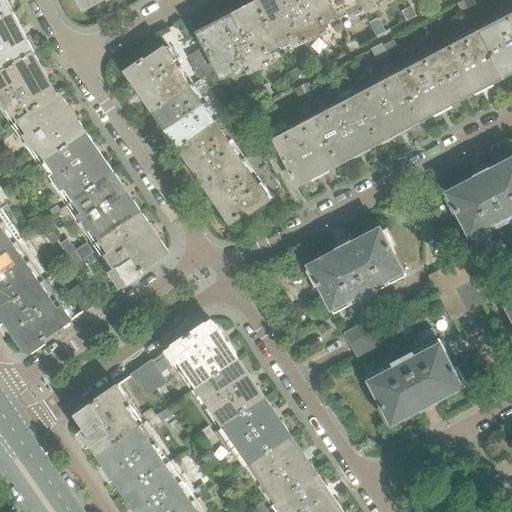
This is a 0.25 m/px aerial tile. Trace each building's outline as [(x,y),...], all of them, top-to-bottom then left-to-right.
[(0,0),(0,18),(12,12),(6,0),(0,0)] [(80,0),(85,9),(101,0),(80,0)] [(294,16),(284,0),(264,0),(258,3),(279,44),(291,38),(293,44),(305,37),(294,16)] [(336,15),(328,0),(284,0),(294,16),(305,37),(307,41),(320,34),(318,30),(328,25),(325,21),(336,15)] [(357,0),(328,0),(336,15),(347,9),(349,14),(361,8),(357,0)] [(357,0),(361,8),(364,12),(376,5),(374,1),(376,0),(357,0)] [(465,0),(463,1),(469,12),(471,16),(480,11),(474,0),(465,0)] [(464,15),(469,12),(463,1),(458,4),(464,15)] [(279,44),(258,3),(237,15),(249,39),(262,60),(273,55),(270,49),(279,44)] [(410,7),(406,9),(412,19),(416,17),(410,7)] [(406,9),(401,12),(407,21),(412,19),(406,9)] [(35,55),(28,41),(12,12),(0,18),(0,72),(35,55)] [(511,13),(479,31),(503,77),(511,73),(511,13)] [(249,39),(237,15),(201,34),(208,47),(220,69),(223,75),(233,69),(236,74),(248,67),(251,71),(263,64),(262,60),(249,39)] [(380,22),(376,25),(382,35),(386,33),(380,22)] [(372,27),(371,27),(377,38),(382,35),(376,25),(372,27)] [(503,77),(479,31),(438,52),(463,99),(474,93),(473,91),(490,82),(492,84),(503,77)] [(355,38),(351,41),(355,49),(360,47),(355,38)] [(351,41),(346,43),(351,52),(355,49),(351,41)] [(393,41),(385,46),(389,54),(398,50),(393,41)] [(382,44),(377,47),(380,53),(385,50),(382,44)] [(191,86),(174,61),(177,59),(169,47),(145,63),(144,61),(128,72),(131,76),(129,79),(134,85),(137,85),(147,100),(146,103),(150,110),(154,109),(155,112),(191,86)] [(220,69),(208,47),(189,57),(202,80),(197,83),(200,87),(209,81),(206,77),(207,76),(208,77),(220,69)] [(377,47),(372,50),(375,55),(380,53),(377,47)] [(380,53),(375,55),(378,61),(388,55),(385,50),(380,53)] [(463,99),(438,52),(397,74),(421,121),(434,114),(432,112),(450,103),(451,105),(463,99)] [(324,54),(320,56),(325,65),(329,63),(324,54)] [(57,94),(51,84),(35,55),(0,72),(0,97),(15,124),(57,94)] [(320,56),(315,59),(320,68),(325,65),(320,56)] [(298,68),(294,70),(299,79),(303,77),(298,68)] [(294,70),(289,73),(295,81),(299,79),(294,70)] [(421,121),(397,74),(357,95),(381,142),(393,136),(392,134),(409,125),(410,127),(421,121)] [(267,83),(263,86),(268,95),(273,93),(267,83)] [(311,94),(306,84),(300,87),(306,97),(311,94)] [(217,124),(192,87),(191,86),(155,112),(156,113),(155,116),(159,122),(162,122),(173,138),(172,140),(176,147),(179,147),(181,149),(217,124)] [(263,86),(259,88),(264,98),(268,95),(263,86)] [(306,97),(300,87),(295,90),(300,100),(306,97)] [(323,100),(319,92),(306,98),(311,107),(323,100)] [(85,132),(79,122),(60,95),(59,96),(57,94),(15,124),(43,164),(85,135),(83,133),(85,132)] [(381,142),(357,95),(316,116),(340,163),(352,157),(351,155),(368,146),(369,148),(381,142)] [(250,105),(245,96),(234,102),(239,111),(250,105)] [(340,163),(316,116),(273,139),(277,146),(266,151),(277,173),(289,168),(298,186),(311,179),(310,177),(327,168),(328,170),(340,163)] [(242,160),(217,124),(181,149),(182,151),(181,154),(185,160),(189,159),(199,175),(196,178),(201,184),(205,183),(206,185),(242,160)] [(113,171),(106,161),(88,135),(86,136),(85,135),(43,164),(70,204),(112,174),(111,173),(113,171)] [(511,158),(492,169),(489,169),(482,173),(509,223),(511,220),(511,158)] [(273,197),(263,183),(260,186),(242,160),(206,185),(207,187),(205,190),(210,197),(214,196),(224,211),(222,214),(226,221),(230,220),(231,222),(250,210),(251,212),(273,197)] [(21,180),(34,171),(30,166),(18,175),(21,180)] [(509,223),(482,173),(476,176),(474,178),(475,179),(447,193),(449,196),(446,198),(455,214),(458,212),(471,237),(497,223),(500,227),(509,223)] [(140,211),(133,201),(115,175),(113,176),(112,174),(70,204),(98,244),(139,214),(138,213),(140,211)] [(0,253),(22,239),(0,206),(0,205),(8,200),(4,194),(0,196),(0,253)] [(49,220),(61,211),(58,206),(45,214),(49,220)] [(168,251),(161,241),(143,215),(141,216),(139,214),(98,244),(115,270),(111,272),(121,286),(166,255),(164,253),(168,251)] [(351,242),(345,246),(371,295),(375,303),(377,307),(384,303),(387,301),(380,290),(378,286),(405,272),(391,247),(395,245),(386,230),(383,231),(381,228),(354,242),(351,242)] [(52,233),(46,237),(52,246),(58,242),(52,233)] [(0,310),(1,311),(57,272),(53,265),(44,271),(22,239),(0,253),(0,310)] [(68,239),(60,245),(60,246),(63,249),(71,243),(68,239)] [(71,243),(63,249),(66,254),(74,248),(71,243)] [(87,243),(76,251),(77,252),(80,256),(91,248),(87,243)] [(311,269),(308,271),(317,287),(320,285),(333,310),(349,301),(355,313),(368,306),(375,303),(371,295),(345,246),(338,249),(336,251),(337,251),(309,266),(311,269)] [(74,248),(66,254),(68,258),(77,252),(76,251),(74,248)] [(91,248),(80,256),(83,260),(83,261),(94,253),(91,248)] [(77,252),(68,258),(71,262),(80,256),(77,252)] [(80,256),(71,262),(74,266),(83,260),(80,256)] [(83,260),(74,266),(79,274),(88,268),(83,261),(83,260)] [(472,282),(461,261),(449,267),(460,288),(472,282)] [(449,267),(441,271),(452,292),(460,288),(449,267)] [(88,268),(79,274),(85,282),(94,276),(88,268)] [(452,292),(441,271),(430,277),(441,298),(452,292)] [(76,318),(53,284),(62,278),(57,272),(1,311),(28,351),(31,349),(76,318)] [(483,303),(472,282),(460,288),(471,309),(483,303)] [(94,305),(81,285),(70,292),(84,312),(94,305)] [(460,288),(452,292),(463,313),(471,309),(460,288)] [(463,313),(452,292),(441,298),(452,319),(463,313)] [(375,303),(368,306),(372,316),(380,312),(377,307),(375,303)] [(238,359),(219,332),(212,322),(207,324),(206,325),(167,352),(195,388),(238,359)] [(372,334),(366,323),(345,334),(351,345),(372,334)] [(378,346),(372,334),(351,345),(358,357),(378,346)] [(399,350),(394,341),(388,344),(392,353),(399,350)] [(463,384),(466,383),(458,367),(454,368),(441,342),(414,357),(412,353),(403,358),(430,407),(436,404),(437,402),(464,387),(463,384)] [(430,407),(403,358),(393,363),(395,367),(369,381),(382,406),(379,408),(388,424),(391,422),(392,425),(420,411),(422,411),(430,407)] [(265,398),(249,375),(238,359),(195,388),(224,426),(265,398)] [(168,382),(152,362),(144,368),(161,393),(169,387),(167,383),(168,382)] [(161,393),(144,368),(133,376),(148,396),(156,390),(159,395),(161,393)] [(100,455),(156,415),(152,409),(142,416),(118,385),(76,415),(85,429),(81,431),(82,433),(84,431),(100,455)] [(292,437),(281,421),(265,398),(224,426),(251,465),(292,437)] [(172,460),(152,430),(162,423),(156,415),(100,455),(116,478),(126,492),(172,460)] [(214,434),(209,426),(200,433),(205,440),(214,434)] [(219,441),(214,434),(205,440),(210,447),(219,441)] [(318,475),(311,464),(292,437),(251,465),(278,503),(318,475)] [(139,511),(178,511),(209,492),(204,484),(194,491),(172,460),(126,492),(139,511)] [(343,511),(335,498),(318,475),(278,503),(284,511),(343,511)] [(208,511),(204,505),(213,499),(209,492),(178,511),(208,511)] [(265,511),(267,510),(262,503),(252,510),(254,511),(265,511)]
